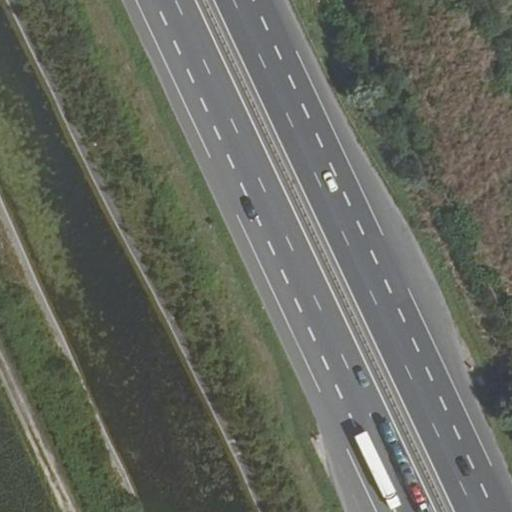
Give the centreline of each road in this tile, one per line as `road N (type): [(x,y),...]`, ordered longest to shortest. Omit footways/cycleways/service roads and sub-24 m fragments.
road 1 (motorway): [(162,0),(403,511)]
road 2 (motorway): [(484,511),(243,0)]
road 3 (unknown): [(511,162),(437,0)]
road 4 (track): [(73,511),(0,354)]
